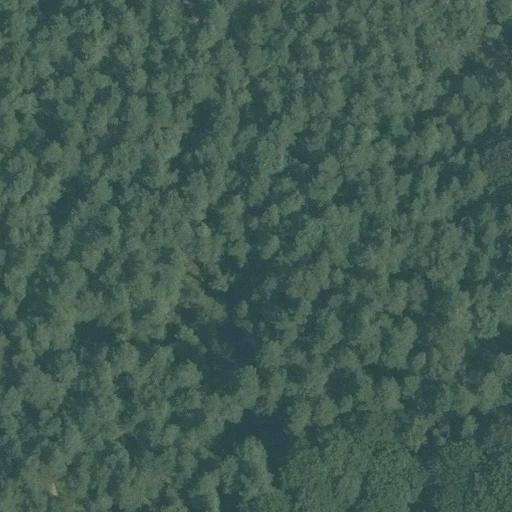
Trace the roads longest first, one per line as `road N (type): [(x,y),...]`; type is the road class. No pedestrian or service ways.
road 1 (track): [(511,481),(325,211)]
road 2 (track): [(325,211),(177,0)]
road 3 (unknown): [(56,511),(0,363)]
